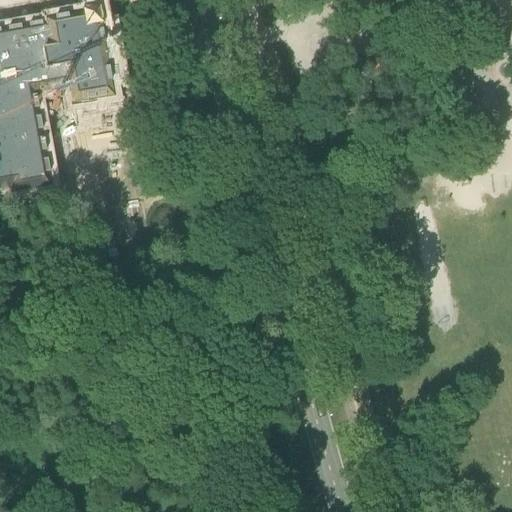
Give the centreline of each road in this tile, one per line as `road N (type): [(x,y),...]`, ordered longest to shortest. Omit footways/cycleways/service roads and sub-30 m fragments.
road 1 (tertiary): [(351,511),(195,0)]
road 2 (track): [(115,422),(0,294)]
road 3 (track): [(212,511),(115,422)]
